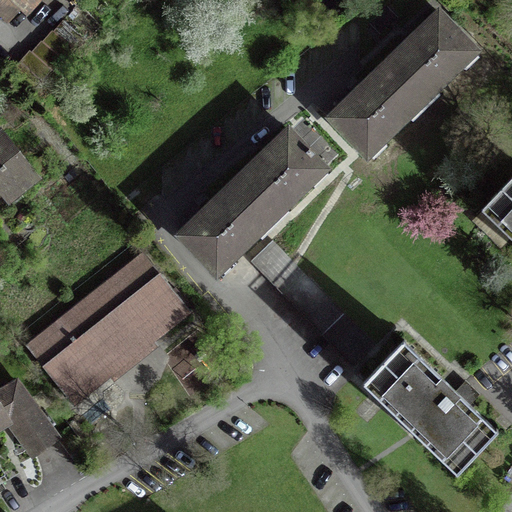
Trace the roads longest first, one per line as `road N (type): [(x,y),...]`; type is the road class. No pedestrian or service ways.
road 1 (residential): [(45,511),(281,374)]
road 2 (residential): [(281,374),(370,511)]
